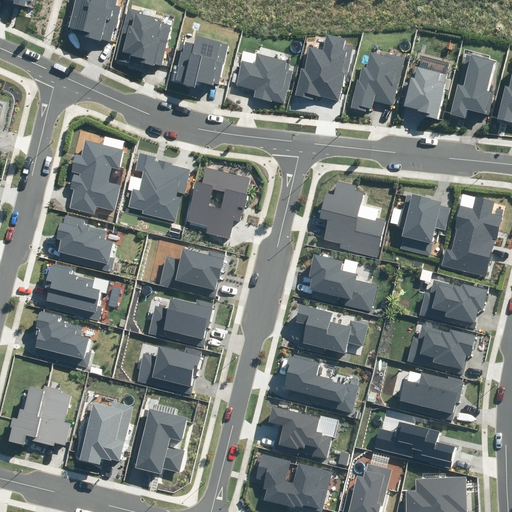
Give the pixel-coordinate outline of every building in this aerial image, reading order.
[(102,39),(110,41),(113,28),(116,28),(122,6),(116,5),(117,0),(75,0),(69,27),(80,30),(79,35),(102,41),(102,39)] [(154,64),(161,65),(171,25),(155,21),(155,18),(140,15),(141,12),(128,9),(115,60),(129,64),(131,55),(140,58),(139,62),(154,66),(154,64)] [(213,83),(218,84),(229,44),(197,35),(194,45),(185,43),(185,45),(180,43),(175,65),(179,66),(175,80),(183,82),(182,84),(195,87),(196,81),(212,85),(213,83)] [(315,94),(339,100),(353,47),(344,45),(345,40),(328,35),(324,51),(311,47),(305,70),(302,69),(295,95),(313,100),(315,94)] [(350,108),(365,112),(367,107),(372,108),(374,101),(392,105),(405,57),(386,52),(385,57),(371,53),(367,67),(363,66),(359,79),(358,78),(350,108)] [(272,100),(284,103),(292,71),(288,70),(290,62),(257,54),(254,64),(242,61),(236,85),(255,90),(254,98),(272,102),(272,100)] [(468,109),(489,114),(494,93),(487,91),(494,61),(467,54),(459,84),(457,84),(450,114),(466,118),(468,109)] [(424,116),(437,119),(446,83),(438,81),(440,73),(417,67),(414,78),(411,77),(403,106),(425,112),(424,116)] [(511,118),(511,77),(509,88),(505,87),(497,119),(511,122),(511,118)] [(70,208),(95,214),(96,207),(114,211),(121,184),(109,182),(112,167),(119,169),(123,150),(86,141),(82,155),(76,153),(72,171),(81,173),(80,177),(72,175),(69,188),(74,189),(70,208)] [(142,214),(176,221),(182,194),(185,195),(191,170),(172,165),(172,163),(158,160),(158,162),(153,161),(154,157),(139,153),(135,171),(144,173),(140,190),(133,189),(128,207),(143,210),(142,214)] [(202,183),(196,181),(187,221),(208,226),(206,233),(229,238),(233,220),(239,221),(242,208),(244,209),(251,178),(206,167),(202,183)] [(340,248),(377,257),(386,220),(378,218),(377,222),(358,217),(365,193),(355,190),(356,185),(338,181),(335,195),(326,193),(319,218),(329,221),(324,239),(341,243),(340,248)] [(401,249),(429,255),(435,227),(446,229),(451,207),(441,205),(441,202),(407,194),(399,227),(405,228),(401,249)] [(442,266),(486,276),(494,238),(497,239),(503,216),(492,213),(494,201),(476,197),(473,207),(459,204),(454,228),(457,228),(452,250),(445,249),(442,266)] [(85,219),(65,215),(63,224),(60,223),(57,239),(61,240),(58,253),(61,254),(59,261),(112,272),(115,257),(110,256),(112,242),(105,241),(107,230),(83,225),(85,219)] [(159,286),(216,298),(225,254),(210,251),(209,255),(183,249),(181,259),(166,256),(159,286)] [(343,304),(372,311),(378,285),(356,280),(358,274),(341,271),(343,261),(314,255),(309,277),(312,278),(309,289),(313,290),(311,298),(336,304),(337,297),(344,298),(343,304)] [(46,307),(100,321),(103,307),(97,306),(101,291),(93,289),(95,280),(73,275),(75,270),(51,264),(47,281),(52,282),(46,307)] [(420,315),(474,328),(479,310),(483,311),(488,289),(463,283),(462,287),(433,280),(430,293),(425,292),(420,315)] [(149,334),(204,347),(214,303),(197,299),(196,304),(171,298),(168,309),(155,306),(149,334)] [(347,342),(363,346),(368,325),(350,321),(349,326),(330,321),(332,313),(300,305),(295,322),(303,324),(297,347),(323,353),(324,349),(343,354),(347,342)] [(34,354),(88,368),(92,353),(86,351),(89,339),(81,337),(83,326),(60,320),(61,316),(40,311),(36,328),(40,329),(34,354)] [(408,361),(461,375),(466,355),(470,356),(475,336),(451,330),(450,332),(422,325),(419,338),(414,336),(408,361)] [(145,353),(138,381),(193,394),(204,352),(185,347),(184,352),(160,346),(157,356),(145,353)] [(312,402),(353,412),(359,385),(346,382),(345,385),(332,382),(333,379),(316,375),(319,364),(313,363),(314,359),(294,354),(293,357),(288,356),(285,372),(287,373),(284,388),(289,390),(287,399),(311,405),(312,402)] [(399,407),(453,419),(456,404),(459,405),(464,379),(448,376),(448,379),(421,373),(419,383),(404,380),(399,407)] [(55,442),(66,445),(71,424),(64,422),(71,395),(62,393),(62,390),(45,386),(44,390),(29,387),(24,410),(20,409),(17,420),(12,419),(10,427),(12,427),(9,442),(23,446),(26,435),(32,437),(31,440),(54,445),(55,442)] [(111,459),(120,461),(133,407),(112,402),(111,407),(93,402),(80,461),(98,465),(99,459),(111,461),(111,459)] [(302,453),(327,459),(332,436),(316,432),(319,418),(272,407),(268,421),(283,425),(279,444),(284,445),(282,452),(298,455),(299,447),(303,448),(302,453)] [(163,468),(180,472),(185,451),(167,446),(169,438),(182,441),(188,417),(150,408),(149,411),(144,410),(131,463),(137,464),(136,469),(161,475),(163,468)] [(375,449),(451,468),(456,447),(437,443),(440,432),(399,422),(396,433),(380,429),(375,449)] [(295,505),(321,511),(322,511),(333,471),(298,462),(293,483),(286,482),(291,460),(262,453),(256,478),(265,480),(260,500),(294,508),(295,505)] [(378,511),(380,506),(383,507),(392,469),(366,463),(363,477),(357,475),(354,490),(349,489),(343,511),(378,511)] [(459,511),(460,511),(467,511),(466,477),(416,479),(416,491),(405,491),(406,511),(459,511)]
